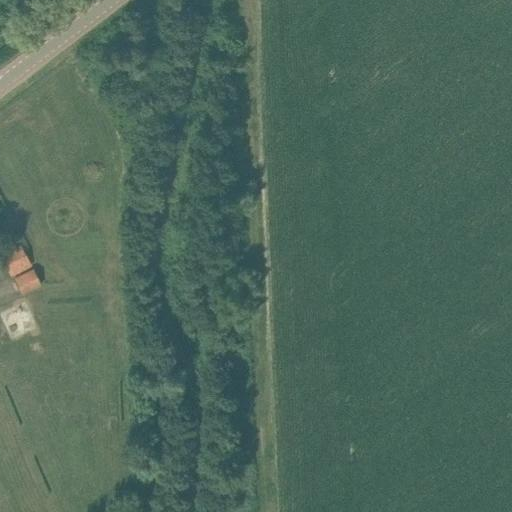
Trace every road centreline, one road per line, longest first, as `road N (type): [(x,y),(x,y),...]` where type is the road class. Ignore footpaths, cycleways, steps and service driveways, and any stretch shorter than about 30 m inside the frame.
road 1 (track): [(242,0),(267,511)]
road 2 (tertiary): [(0,83),(113,0)]
